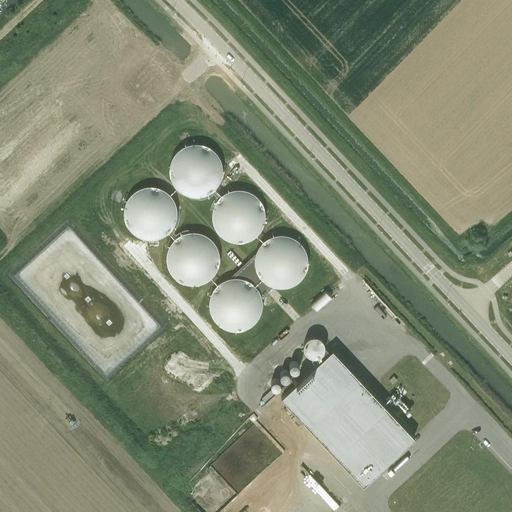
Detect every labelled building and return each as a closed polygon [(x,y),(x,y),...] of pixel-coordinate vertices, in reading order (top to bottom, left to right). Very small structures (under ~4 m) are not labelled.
[(210,192),(219,193),(223,162),(214,145),(192,142),(175,151),(172,172),(183,192),(204,195),(210,192)] [(175,234),(173,185),(128,187),(130,236),(175,234)] [(259,240),(265,193),(221,187),(215,234),(259,240)] [(171,280),(214,281),(216,232),(172,231),(171,280)] [(262,296),(273,286),(272,286),(271,286),(271,285),(270,285),(269,285),(269,284),(268,284),(267,284),(267,283),(266,283),(266,282),(265,282),(264,281),(263,280),(262,279),(261,278),(260,277),(260,276),(259,276),(259,275),(258,274),(258,273),(258,272),(257,272),(257,271),(257,270),(256,270),(256,269),(256,268),(256,267),(255,266),(255,265),(255,264),(255,263),(255,262),(255,261),(255,260),(255,259),(255,258),(255,257),(255,256),(256,255),(256,254),(256,253),(256,252),(257,252),(228,278),(229,278),(230,278),(230,277),(231,277),(232,277),(233,277),(234,277),(235,277),(236,277),(237,277),(238,277),(239,277),(240,277),(241,277),(242,278),(243,278),(244,278),(245,278),(245,279),(246,279),(247,279),(248,280),(249,280),(249,281),(250,281),(251,281),(251,282),(252,282),(252,283),(253,283),(254,284),(255,284),(255,285),(256,285),(256,286),(256,287),(257,287),(257,288),(258,288),(258,289),(259,290),(259,291),(260,291),(260,292),(260,293),(261,293),(261,294),(261,295),(262,296)] [(321,358),(331,343),(316,332),(305,348),(321,358)] [(416,438),(334,350),(282,399),(365,487),(416,438)] [(291,369),(281,373),(283,380),(293,377),(291,369)] [(264,396),(269,401),(276,394),(271,389),(264,396)]
